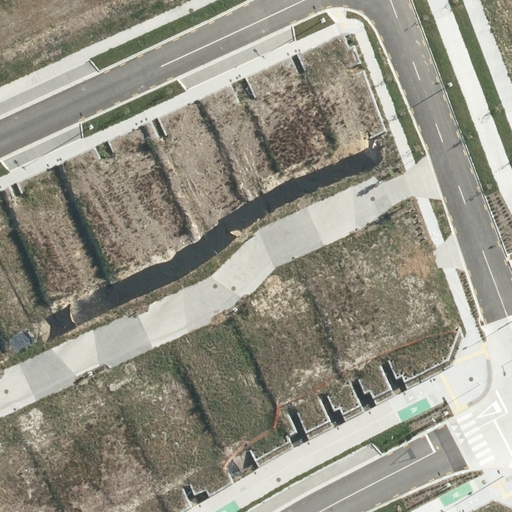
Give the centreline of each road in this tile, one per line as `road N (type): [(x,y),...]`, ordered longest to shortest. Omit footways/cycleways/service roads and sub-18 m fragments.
road 1 (residential): [(0,394),(216,296),(267,238),(450,165)]
road 2 (residential): [(0,137),(301,0)]
road 3 (residential): [(318,511),(511,407)]
road 4 (tertiary): [(450,165),(386,0)]
road 5 (tertiary): [(511,329),(450,165)]
